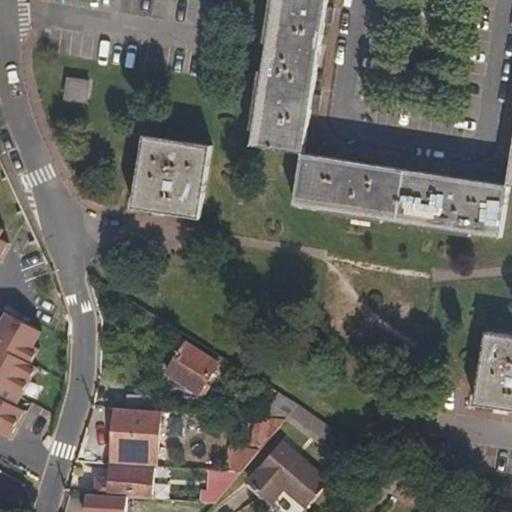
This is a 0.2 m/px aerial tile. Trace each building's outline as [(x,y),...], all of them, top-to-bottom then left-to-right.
[(298,148),(322,0),(270,0),(247,140),(298,148)] [(81,99),(84,75),(62,73),(60,96),(81,99)] [(197,215),(209,142),(141,131),(130,203),(197,215)] [(499,236),(507,182),(298,148),(289,202),(499,236)] [(0,432),(7,437),(23,409),(15,405),(36,367),(30,364),(38,349),(32,346),(40,331),(6,313),(0,324),(0,432)] [(511,407),(511,331),(487,327),(473,401),(511,407)] [(205,383),(217,363),(186,342),(166,374),(187,386),(177,401),(199,401),(209,386),(205,383)] [(155,410),(155,393),(127,391),(126,408),(155,410)] [(286,420),(297,406),(278,393),(258,418),(271,419),(286,420)] [(332,429),(297,406),(286,420),(284,422),(320,447),(332,429)] [(126,408),(115,407),(113,461),(135,461),(135,456),(158,456),(165,451),(153,450),(154,443),(155,410),(126,408)] [(284,422),(286,420),(271,419),(245,448),(236,447),(235,452),(229,452),(225,473),(226,473),(240,474),(284,422)] [(327,480),(280,443),(247,484),(272,504),(284,490),(305,507),(327,480)] [(389,494),(403,476),(379,460),(366,479),(389,495),(389,494)] [(152,499),(154,467),(113,464),(112,480),(97,479),(96,495),(127,498),(152,499)] [(230,485),(240,474),(226,473),(230,485)] [(224,493),(214,504),(217,508),(231,495),(245,478),(241,474),(224,493)] [(408,507),(422,489),(403,476),(389,494),(408,507)] [(201,503),(214,504),(224,493),(201,491),(201,503)] [(126,511),(127,498),(96,495),(87,495),(85,511),(126,511)]
